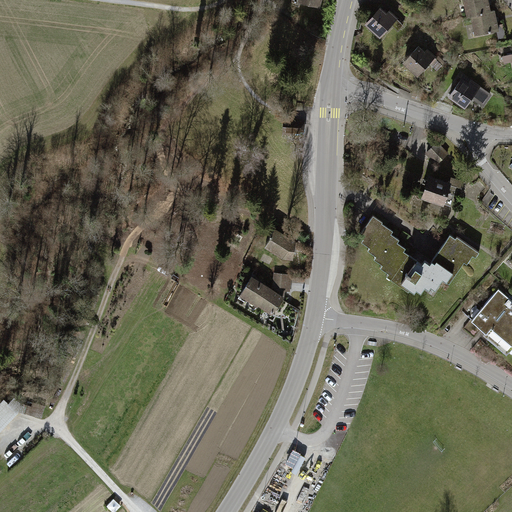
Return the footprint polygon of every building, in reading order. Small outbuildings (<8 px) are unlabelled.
[(322,0),(296,0),(295,5),(319,11),(322,0)] [(488,0),(463,0),(467,18),(472,17),(491,13),(488,0)] [(379,8),(362,25),(378,39),(397,22),(386,11),(384,13),(379,8)] [(472,17),(476,36),(499,31),(495,12),(491,13),(472,17)] [(416,46),(399,65),(416,78),(435,58),(426,50),(424,53),(416,46)] [(511,53),(503,56),(505,64),(511,61),(511,53)] [(470,83),(462,77),(448,96),(465,108),(480,87),(472,81),(470,83)] [(304,123),(284,123),(283,134),(304,134),(304,123)] [(446,156),(434,143),(423,154),(435,167),(446,156)] [(446,184),(426,177),(419,198),(448,208),(453,196),(445,193),(448,186),(460,190),(462,183),(448,178),(446,184)] [(371,216),(356,238),(361,241),(359,243),(368,249),(365,252),(375,258),(372,261),(380,266),(378,269),(387,275),(384,278),(406,293),(406,291),(409,293),(411,291),(416,293),(420,288),(423,290),(426,287),(431,290),(438,281),(446,285),(461,262),(464,264),(469,256),(473,258),(476,254),(454,239),(453,240),(447,236),(426,265),(421,261),(418,266),(413,264),(415,261),(402,253),(404,250),(395,244),(398,241),(389,236),(391,232),(380,225),(381,223),(371,216)] [(275,231),(263,250),(287,264),(299,244),(275,231)] [(275,273),(274,286),(292,287),(293,274),(275,273)] [(238,296),(271,318),(285,297),(251,275),(238,296)] [(209,276),(207,284),(218,287),(220,279),(209,276)] [(511,304),(496,291),(463,330),(475,339),(480,332),(485,335),(489,330),(511,348),(511,304)] [(0,405),(0,429),(2,431),(21,412),(7,399),(0,405)]
